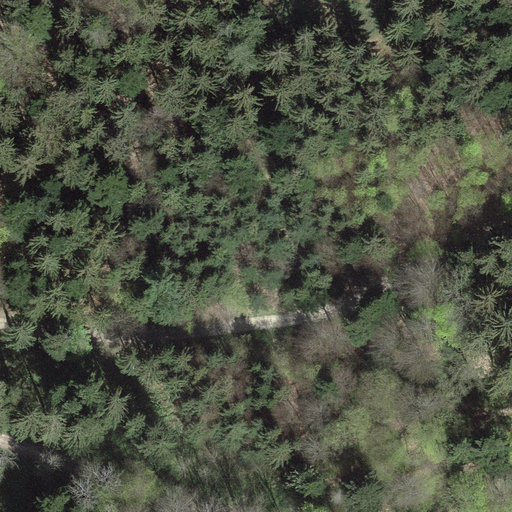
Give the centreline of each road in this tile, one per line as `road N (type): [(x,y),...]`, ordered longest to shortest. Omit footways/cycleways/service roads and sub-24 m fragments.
road 1 (track): [(511,219),(390,290),(288,320),(129,344),(0,328)]
road 2 (track): [(225,511),(0,439)]
